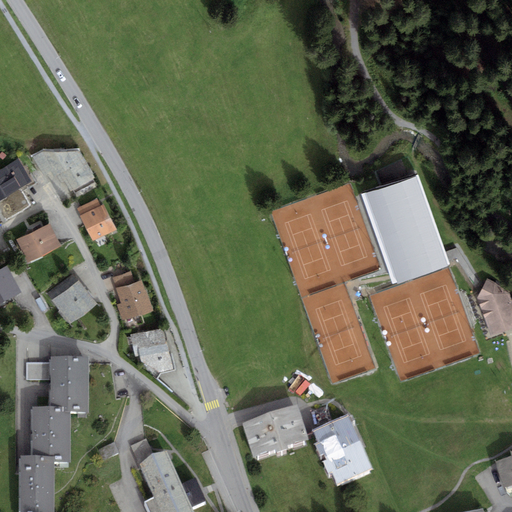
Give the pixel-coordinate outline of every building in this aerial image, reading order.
[(47,149),(33,157),(42,173),(52,168),(59,182),(63,180),(68,188),(88,177),(73,149),(47,149)] [(0,168),(0,197),(29,180),(15,158),(0,168)] [(416,176),(364,194),(396,284),(447,265),(446,262),(443,253),(416,176)] [(87,236),(111,226),(102,204),(77,214),(87,236)] [(14,238),(24,260),(56,244),(45,222),(14,238)] [(456,248),(443,253),(446,262),(456,259),(474,283),(477,280),(456,248)] [(0,267),(0,297),(13,291),(0,267)] [(486,281),(474,297),(489,334),(511,325),(511,312),(505,294),(486,281)] [(136,282),(113,290),(122,319),(145,312),(136,282)] [(73,283),(51,300),(69,322),(91,306),(73,283)] [(158,329),(130,336),(135,356),(138,356),(140,363),(155,372),(168,369),(158,329)] [(18,469),(19,511),(48,511),(47,468),(65,468),(64,419),(84,418),(83,369),(48,370),(49,418),(30,419),(32,469),(18,469)] [(307,445),(298,413),(243,430),(252,462),(307,445)] [(367,473),(346,426),(314,440),(335,488),(367,473)] [(116,455),(112,446),(97,453),(101,461),(116,455)] [(186,511),(162,457),(139,467),(159,511),(186,511)] [(511,458),(494,463),(501,491),(511,487),(511,458)]
